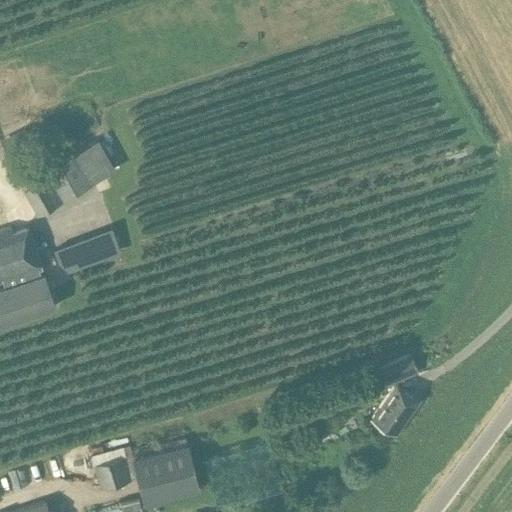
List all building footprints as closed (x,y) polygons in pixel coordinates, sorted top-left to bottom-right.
[(24,127),(0,139),(0,141),(7,155),(32,142),(24,127)] [(97,138),(45,167),(19,181),(36,212),(62,197),(114,169),(97,138)] [(0,282),(3,281),(4,285),(0,286),(0,321),(1,324),(56,306),(44,272),(40,273),(39,269),(43,267),(29,226),(13,232),(11,226),(0,229),(0,282)] [(120,251),(111,226),(52,248),(57,261),(68,271),(120,251)] [(410,352),(368,371),(376,389),(418,371),(410,352)] [(395,434),(416,402),(392,386),(371,418),(395,434)] [(131,456),(143,503),(200,489),(188,441),(187,442),(185,437),(174,440),(175,445),(131,456)] [(90,456),(92,464),(99,489),(132,478),(125,454),(122,446),(90,456)] [(50,511),(49,511),(46,501),(9,511),(59,511),(59,509),(50,511)]
